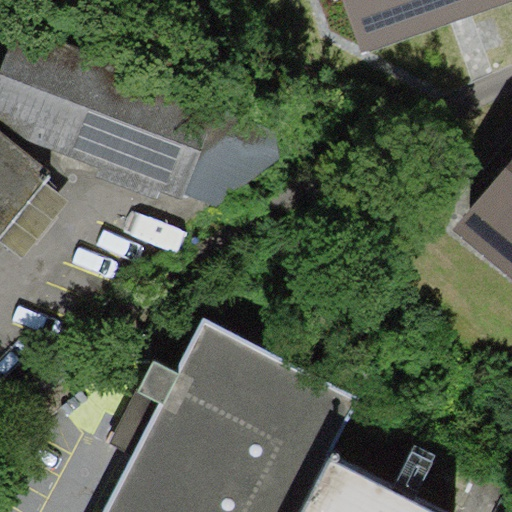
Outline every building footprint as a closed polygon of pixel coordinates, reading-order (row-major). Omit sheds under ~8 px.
[(349,0),(360,28),(439,0),(349,0)] [(279,155),(275,128),(17,28),(0,72),(0,93),(47,139),(215,203),(239,185),(279,155)] [(0,235),(50,173),(48,171),(0,132),(0,235)] [(511,159),(469,211),(511,246),(511,159)] [(138,386),(160,397),(101,511),(297,511),(329,451),(358,393),(203,313),(176,367),(153,355),(138,386)] [(448,511),(329,451),(297,511),(448,511)]
